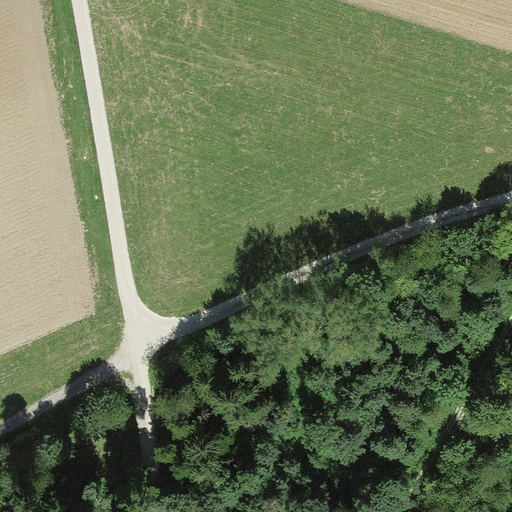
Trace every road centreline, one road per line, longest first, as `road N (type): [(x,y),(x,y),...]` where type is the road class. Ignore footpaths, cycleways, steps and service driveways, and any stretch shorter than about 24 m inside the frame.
road 1 (track): [(511,198),(134,341),(111,369),(0,434)]
road 2 (track): [(147,511),(134,341),(77,0)]
road 3 (track): [(404,511),(511,322)]
